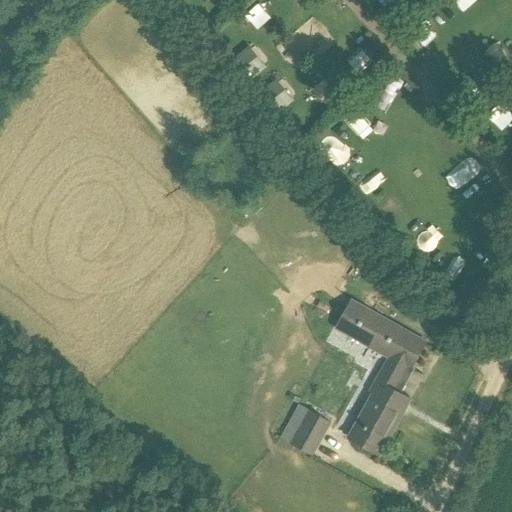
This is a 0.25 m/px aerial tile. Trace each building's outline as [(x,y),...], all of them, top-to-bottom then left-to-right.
[(458,0),(464,10),(480,3),(478,0),(458,0)] [(246,18),(260,34),(275,20),(261,5),(246,18)] [(430,21),(413,34),(425,51),(442,38),(430,21)] [(441,115),(428,131),(442,143),(455,127),(441,115)] [(453,155),(467,174),(482,162),(468,144),(453,155)] [(379,383),(351,434),(352,434),(351,435),(381,452),(410,400),(399,394),(412,370),(411,369),(426,342),(357,304),(342,332),(388,358),(375,381),(379,383)] [(313,457),(313,456),(332,423),(299,404),(280,438),(313,457)]
